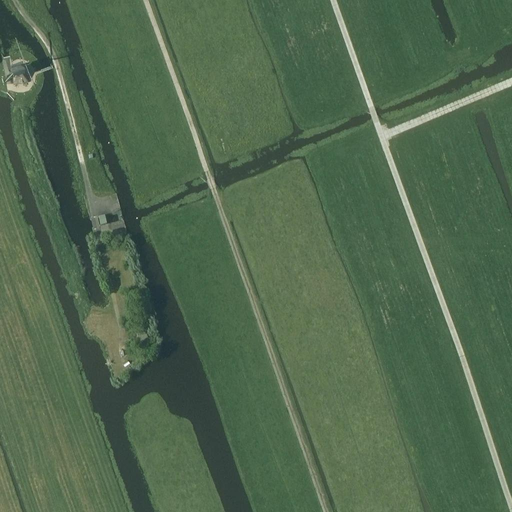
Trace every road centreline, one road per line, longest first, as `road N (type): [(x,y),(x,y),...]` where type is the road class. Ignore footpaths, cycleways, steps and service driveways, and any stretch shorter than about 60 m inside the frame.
road 1 (track): [(327,511),(145,0)]
road 2 (track): [(511,504),(335,0)]
